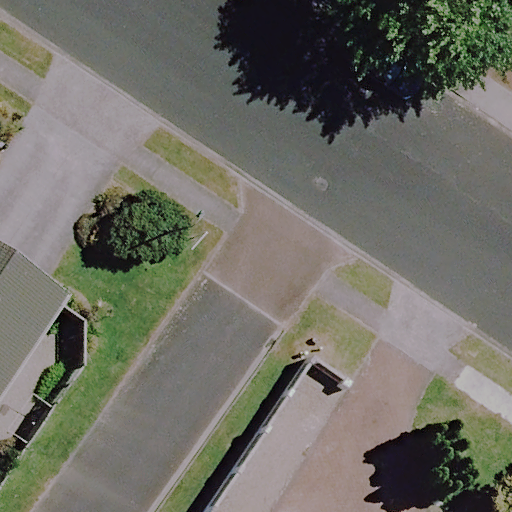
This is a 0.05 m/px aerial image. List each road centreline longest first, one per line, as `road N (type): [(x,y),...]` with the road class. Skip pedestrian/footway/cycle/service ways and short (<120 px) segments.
road 1 (residential): [(97,511),(355,152)]
road 2 (residential): [(355,152),(130,0)]
road 3 (residential): [(511,249),(355,152)]
